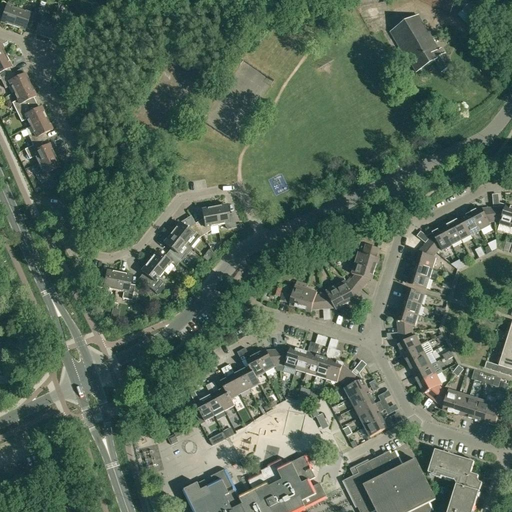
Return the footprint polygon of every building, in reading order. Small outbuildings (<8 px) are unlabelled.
[(468,0),(421,0),(450,13),(455,0),(464,9),(470,2),(468,0)] [(12,27),(18,10),(7,6),(7,4),(2,2),(0,7),(0,8),(5,10),(0,23),(12,27)] [(29,18),(34,20),(36,13),(31,12),(30,14),(18,10),(12,27),(24,31),(29,18)] [(41,15),(36,13),(34,20),(34,21),(39,23),(35,35),(47,39),(53,21),(41,17),(41,15)] [(442,73),(452,66),(445,54),(444,54),(441,48),(439,50),(418,15),(390,32),(404,55),(405,54),(416,72),(435,61),(442,73)] [(64,25),(53,21),(47,39),(59,43),(62,34),(67,36),(72,22),(66,20),(64,25)] [(0,80),(1,80),(3,79),(0,74),(12,68),(7,57),(0,59),(0,80)] [(3,79),(1,80),(5,89),(11,86),(14,94),(31,86),(25,74),(17,78),(15,73),(3,79)] [(36,97),(31,86),(14,94),(18,101),(12,104),(17,113),(28,108),(25,102),(36,97)] [(28,108),(17,113),(22,123),(27,120),(31,127),(47,119),(41,107),(30,113),(28,108)] [(47,119),(31,127),(34,134),(28,137),(33,147),(35,146),(47,140),(45,134),(53,131),(47,119)] [(25,150),(27,154),(30,160),(35,157),(39,164),(55,156),(50,145),(38,151),(35,146),(33,147),(25,150)] [(61,168),(55,156),(39,164),(42,172),(37,174),(42,184),(55,177),(53,172),(61,168)] [(226,206),(214,208),(217,227),(225,225),(225,227),(228,230),(236,229),(234,214),(228,215),(226,206)] [(494,209),(495,224),(500,223),(500,226),(510,229),(511,223),(511,208),(506,206),(505,208),(494,209)] [(195,225),(202,237),(211,232),(210,228),(217,227),(214,208),(201,211),(202,220),(195,225)] [(482,209),(471,214),(481,233),(491,227),(490,224),(495,224),(494,209),(482,210),(482,209)] [(471,214),(462,219),(471,237),(481,233),(471,214)] [(452,224),(462,242),(471,237),(462,219),(452,224)] [(180,224),(172,234),(191,249),(199,239),(202,237),(195,225),(187,229),(180,224)] [(452,224),(442,230),(452,248),(462,242),(452,224)] [(442,253),(452,248),(442,230),(433,235),(434,237),(426,246),(437,255),(440,251),(442,253)] [(191,249),(172,234),(164,244),(171,250),(168,254),(180,263),(186,256),(191,249)] [(359,254),(355,265),(375,271),(378,260),(376,260),(379,250),(365,246),(363,255),(359,254)] [(434,259),(437,255),(426,246),(419,254),(417,253),(413,265),(433,271),(436,260),(434,259)] [(149,262),(164,274),(171,264),(176,268),(180,263),(168,254),(164,258),(157,252),(149,262)] [(149,278),(144,284),(155,293),(162,284),(159,280),(164,274),(149,262),(142,272),(149,278)] [(355,277),(351,281),(362,290),(369,281),(372,282),(375,271),(355,265),(352,276),(355,277)] [(413,265),(410,275),(429,281),(433,271),(413,265)] [(104,285),(98,284),(98,289),(115,292),(119,275),(106,272),(104,285)] [(131,277),(119,275),(115,292),(123,294),(122,300),(132,302),(135,287),(129,286),(131,277)] [(426,292),(429,281),(410,275),(407,286),(426,292)] [(355,299),(362,290),(351,281),(347,285),(346,282),(336,288),(345,306),(355,301),(355,299)] [(289,307),(300,311),(306,291),(308,286),(297,283),(295,287),(294,292),(284,289),(280,302),(290,305),(289,307)] [(327,296),(322,296),(323,311),(335,310),(335,311),(345,306),(336,288),(326,293),(327,296)] [(421,307),(425,297),(405,290),(402,301),(421,307)] [(312,312),(323,311),(322,296),(316,297),(317,294),(306,291),(300,311),(311,314),(312,312)] [(402,301),(399,312),(418,318),(421,307),(402,301)] [(415,329),(418,318),(399,312),(395,322),(398,323),(399,335),(413,333),(412,328),(415,329)] [(511,325),(499,367),(487,364),(485,370),(511,377),(511,325)] [(413,338),(413,333),(399,335),(400,345),(398,346),(403,356),(421,347),(416,337),(413,338)] [(426,357),(421,347),(403,356),(409,366),(426,357)] [(285,368),(296,372),(302,352),(291,349),(290,351),(279,352),(280,366),(286,365),(285,368)] [(302,352),(296,372),(306,375),(312,356),(313,352),(314,350),(309,349),(307,354),(302,352)] [(274,366),(280,366),(279,352),(267,353),(266,351),(256,356),(266,374),(276,369),(274,366)] [(252,371),(251,371),(246,361),(245,358),(242,352),(238,354),(248,373),(242,376),(250,391),(261,386),(257,379),(256,379),(252,371)] [(318,353),(313,352),(312,356),(306,375),(316,378),(322,359),(317,357),(318,353)] [(256,356),(246,361),(251,371),(252,371),(256,379),(257,379),(266,374),(256,356)] [(409,366),(414,376),(431,366),(426,357),(409,366)] [(322,359),(316,378),(326,381),(332,362),(322,359)] [(332,362),(326,381),(337,385),(338,381),(343,385),(351,374),(343,367),(344,365),(332,362)] [(414,376),(419,385),(436,376),(431,366),(414,376)] [(351,374),(343,385),(348,389),(345,390),(350,400),(368,391),(363,380),(360,382),(351,374)] [(233,381),(241,396),(250,391),(242,376),(233,381)] [(426,394),(435,402),(443,391),(439,387),(442,386),(436,376),(419,385),(424,395),(426,394)] [(230,401),(232,401),(241,396),(233,381),(223,386),(224,390),(225,390),(230,401)] [(235,407),(232,401),(230,401),(225,390),(224,390),(215,395),(225,413),(235,407)] [(355,410),(373,400),(368,391),(350,400),(355,410)] [(443,411),(454,415),(460,395),(449,391),(448,394),(443,391),(435,402),(444,409),(443,411)] [(311,393),(309,400),(319,403),(320,399),(321,396),(311,393)] [(215,395),(206,400),(215,418),(225,413),(215,395)] [(470,398),(460,395),(454,415),(464,418),(470,398)] [(474,421),(484,424),(493,398),(488,396),(485,403),(480,401),(474,421)] [(470,398),(464,418),(474,421),(480,401),(470,398)] [(501,408),(494,406),(497,399),(493,398),(484,424),(495,428),(501,408)] [(205,423),(215,418),(206,400),(196,405),(205,423)] [(376,405),(373,400),(355,410),(360,419),(388,405),(385,400),(376,405)] [(360,419),(365,429),(383,420),(380,414),(384,412),(390,409),(388,405),(360,419)] [(316,417),(320,416),(316,408),(309,412),(312,419),(316,417)] [(388,429),(383,420),(365,429),(371,439),(388,429)] [(231,427),(225,431),(228,438),(235,434),(231,427)] [(348,437),(353,435),(349,428),(344,431),(348,437)] [(209,440),(209,441),(212,446),(228,438),(225,431),(215,436),(209,440)] [(179,441),(178,438),(176,435),(175,435),(168,438),(171,445),(179,441)] [(436,452),(430,471),(429,474),(455,483),(457,486),(449,511),(474,511),(483,484),(480,483),(478,480),(479,477),(471,474),(475,463),(436,452)] [(343,484),(355,509),(358,508),(359,511),(432,511),(434,511),(430,504),(436,501),(416,461),(403,467),(396,453),(392,455),(391,453),(359,469),(358,467),(350,471),(353,479),(343,484)] [(268,484),(253,491),(261,506),(268,503),(273,511),(299,511),(327,498),(320,484),(311,488),(308,482),(315,478),(312,471),(313,470),(306,456),(285,466),(278,470),(284,482),(270,488),(268,484)] [(246,458),(241,461),(244,467),(249,465),(246,458)] [(267,466),(267,467),(259,471),(261,474),(248,480),(253,491),(268,484),(270,488),(284,482),(278,470),(285,466),(281,459),(267,466)] [(263,511),(261,506),(253,491),(239,497),(226,470),(211,477),(214,484),(208,487),(212,494),(190,504),(194,511),(193,511),(263,511)] [(489,481),(492,471),(487,470),(484,479),(489,481)] [(208,487),(205,480),(183,491),(190,504),(212,494),(208,487)] [(273,511),(268,503),(261,506),(263,511),(273,511)]
